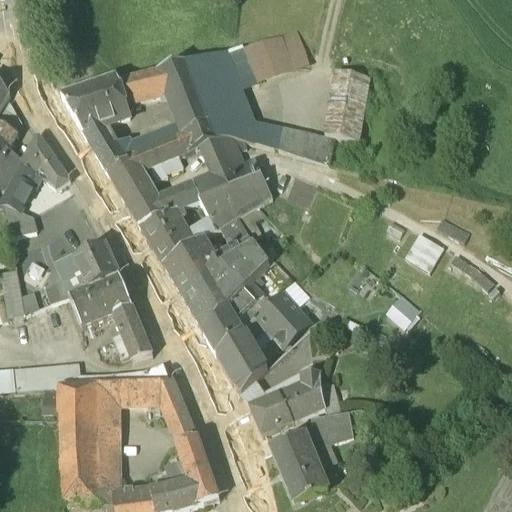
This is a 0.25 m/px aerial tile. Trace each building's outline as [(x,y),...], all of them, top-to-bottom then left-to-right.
[(225,58),(188,68),(205,110),(241,97),(225,58)] [(188,68),(158,77),(167,101),(177,126),(183,140),(213,128),(205,110),(188,68)] [(368,79),(336,74),(324,139),(358,144),(368,79)] [(158,77),(119,86),(127,111),(139,108),(167,101),(158,77)] [(118,84),(62,103),(84,140),(107,132),(131,123),(129,115),(127,111),(119,86),(118,84)] [(10,102),(0,89),(0,119),(9,104),(10,102)] [(241,97),(205,110),(213,128),(213,130),(249,118),(241,97)] [(26,129),(9,104),(0,119),(23,132),(26,129)] [(320,140),(255,132),(249,118),(213,130),(219,144),(233,145),(233,146),(260,151),(328,170),(333,142),(320,140)] [(177,126),(139,145),(144,157),(183,140),(177,126)] [(144,157),(126,164),(128,167),(108,181),(131,220),(158,204),(151,192),(156,189),(155,189),(148,177),(179,164),(201,155),(220,146),(219,144),(213,130),(213,128),(183,140),(144,157)] [(19,141),(0,129),(0,162),(4,166),(8,160),(19,141)] [(107,132),(84,140),(108,181),(128,167),(126,164),(144,157),(139,145),(121,153),(118,147),(117,147),(107,132)] [(39,141),(28,156),(23,168),(36,180),(39,178),(44,181),(49,185),(47,189),(56,196),(70,186),(39,141)] [(220,146),(201,155),(207,169),(224,161),(224,162),(239,158),(233,146),(233,145),(219,144),(220,146)] [(224,161),(207,169),(212,182),(231,174),(244,170),(239,158),(224,162),(224,161)] [(4,166),(0,162),(0,192),(8,197),(23,168),(8,160),(4,166)] [(179,164),(148,177),(155,189),(168,183),(166,180),(183,172),(179,164)] [(36,180),(23,168),(8,197),(5,205),(2,212),(6,213),(21,219),(33,194),(36,196),(41,185),(36,180)] [(212,182),(183,194),(191,213),(200,209),(209,225),(217,238),(221,236),(248,219),(259,213),(260,214),(262,213),(262,211),(273,205),(256,170),(246,173),(244,170),(231,174),(212,182)] [(183,194),(174,198),(182,216),(183,216),(187,223),(182,225),(189,237),(209,225),(200,209),(191,213),(183,194)] [(158,204),(131,220),(140,234),(182,216),(174,198),(158,204)] [(21,219),(6,213),(12,244),(37,238),(32,224),(21,219)] [(182,216),(140,234),(164,273),(188,255),(196,250),(189,237),(182,225),(187,223),(183,216),(182,216)] [(261,239),(248,219),(238,226),(248,243),(251,247),(261,239)] [(444,222),(441,233),(469,242),(472,230),(444,222)] [(209,225),(189,237),(196,250),(204,246),(217,238),(209,225)] [(238,226),(221,236),(231,253),(248,243),(238,226)] [(408,260),(433,274),(447,248),(422,235),(408,260)] [(231,253),(214,263),(225,282),(259,262),(253,252),(251,247),(248,243),(231,253)] [(196,250),(188,255),(164,273),(193,322),(201,316),(200,315),(214,303),(230,290),(225,282),(214,263),(204,246),(196,250)] [(105,249),(72,265),(83,287),(86,295),(120,281),(105,249)] [(230,290),(214,303),(200,315),(201,316),(209,326),(200,334),(203,338),(229,311),(251,289),(269,270),(254,251),(253,252),(259,262),(225,282),(230,290)] [(466,265),(456,258),(450,267),(460,273),(466,265)] [(72,265),(58,271),(66,288),(67,294),(83,287),(72,265)] [(0,283),(5,307),(0,308),(0,331),(23,323),(14,277),(0,282),(0,283)] [(86,295),(70,302),(83,332),(132,312),(120,281),(86,295)] [(295,283),(281,297),(288,305),(303,290),(295,283)] [(83,287),(67,294),(70,302),(86,295),(83,287)] [(51,310),(70,302),(67,294),(66,288),(46,297),(51,310)] [(251,289),(229,311),(237,324),(256,306),(264,299),(251,289)] [(404,295),(388,315),(410,332),(426,312),(404,295)] [(35,297),(22,303),(25,321),(39,315),(35,297)] [(281,297),(255,320),(265,331),(274,341),(282,349),(307,325),(288,305),(281,297)] [(229,311),(203,338),(216,359),(242,333),(237,324),(229,311)] [(152,359),(135,318),(117,325),(123,341),(132,362),(134,366),(152,359)] [(242,333),(216,359),(240,398),(266,372),(257,357),(250,345),(265,331),(255,320),(242,333)] [(265,331),(250,345),(257,357),(274,341),(265,331)] [(123,341),(114,345),(123,366),(132,362),(123,341)] [(78,368),(15,375),(17,397),(62,391),(80,390),(79,382),(78,368)] [(156,370),(140,376),(129,378),(128,378),(111,381),(79,382),(80,390),(163,385),(156,370)] [(12,374),(0,375),(0,397),(15,396),(12,374)] [(320,374),(301,376),(302,388),(280,398),(292,424),(324,410),(325,410),(321,389),(320,374)] [(298,377),(257,400),(260,407),(280,398),(302,388),(301,376),(298,377)] [(189,423),(172,384),(163,385),(99,389),(99,409),(117,408),(160,406),(174,432),(190,426),(189,423)] [(333,387),(321,389),(325,410),(324,410),(326,418),(340,416),(333,387)] [(62,391),(61,507),(99,507),(99,506),(99,409),(99,389),(80,390),(62,391)] [(260,407),(250,411),(262,437),(292,424),(280,398),(260,407)] [(99,409),(99,506),(102,506),(113,507),(112,499),(116,498),(117,408),(99,409)] [(266,440),(271,452),(304,438),(314,433),(353,426),(354,420),(316,421),(301,424),(266,440)] [(178,448),(197,441),(190,426),(174,432),(178,448)] [(353,426),(314,433),(304,438),(309,449),(321,444),(331,446),(354,439),(353,426)] [(304,438),(271,452),(295,507),(328,493),(309,449),(304,438)] [(366,440),(351,447),(364,476),(379,470),(366,440)] [(184,511),(218,501),(197,441),(178,448),(184,469),(188,483),(171,489),(164,491),(150,493),(153,511),(184,511)] [(178,472),(167,477),(171,489),(188,483),(184,469),(178,472)] [(153,511),(150,493),(116,498),(112,499),(113,507),(113,511),(153,511)]
